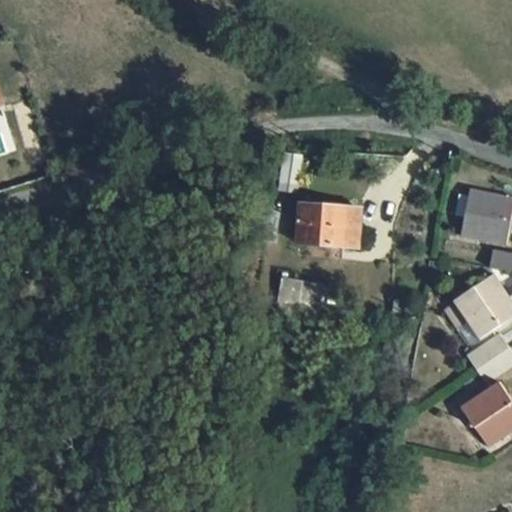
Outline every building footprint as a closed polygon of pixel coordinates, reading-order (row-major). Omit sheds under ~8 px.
[(303,155),(287,153),(280,192),(297,195),(303,155)] [(511,221),(511,198),(471,190),(461,239),(507,248),(511,221)] [(362,210),(302,205),(299,244),(358,249),(362,210)] [(280,212),(268,210),(264,242),(275,243),(280,212)] [(511,254),(494,251),(489,268),(511,272),(511,254)] [(511,300),(494,275),(453,302),(481,341),(511,319),(511,300)] [(324,285),(283,278),(279,299),(280,299),(321,306),(324,285)] [(321,306),(280,299),(278,311),(319,317),(321,306)] [(412,304),(396,301),(394,312),(411,315),(412,304)] [(453,302),(444,310),(456,327),(466,320),(453,302)] [(411,315),(394,312),(392,321),(409,324),(411,315)] [(500,334),(466,357),(477,371),(510,348),(500,334)] [(511,350),(510,348),(477,371),(487,385),(511,368),(511,350)] [(511,399),(501,383),(461,409),(487,450),(511,433),(511,399)]
